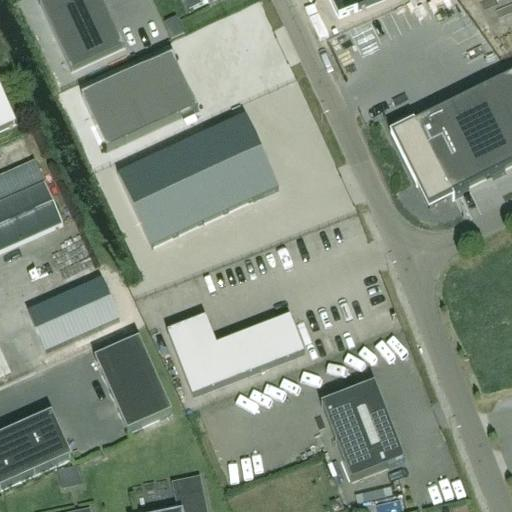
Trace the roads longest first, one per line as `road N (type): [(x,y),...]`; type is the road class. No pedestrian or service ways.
road 1 (unclassified): [(410,268),(286,0)]
road 2 (unclassified): [(410,268),(500,511)]
